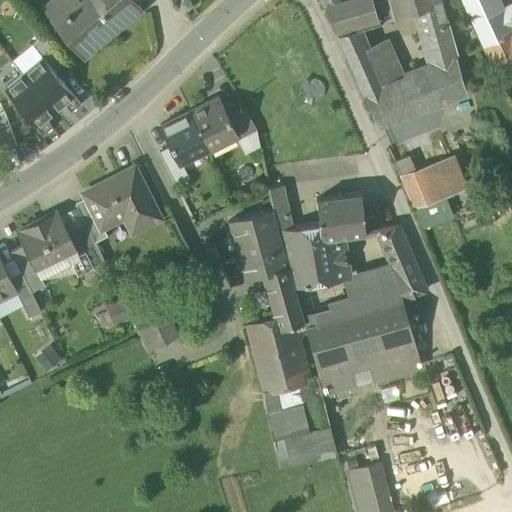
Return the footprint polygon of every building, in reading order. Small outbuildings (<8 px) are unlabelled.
[(85,0),(81,4),(77,0),(54,0),(43,10),(55,25),(58,23),(85,55),(137,12),(126,0),(85,0)] [(344,0),(340,1),(339,0),(320,0),(323,6),(333,31),(355,24),(377,18),(375,11),(373,2),(372,0),(344,0)] [(389,0),(381,0),(373,2),(375,11),(391,7),(389,0)] [(389,0),(391,7),(394,18),(419,12),(441,7),(438,0),(389,0)] [(499,7),(495,0),(462,0),(482,45),(483,44),(511,32),(510,31),(499,7)] [(511,3),(499,7),(510,31),(511,30),(511,3)] [(382,87),(364,94),(378,126),(466,93),(441,7),(419,12),(434,67),(404,78),(382,87)] [(378,18),(377,18),(355,24),(358,30),(360,35),(382,28),(378,18)] [(358,30),(338,35),(346,55),(365,47),(360,35),(358,30)] [(511,30),(510,31),(511,32),(483,44),(502,85),(511,82),(511,30)] [(42,37),(32,45),(42,57),(56,73),(66,65),(42,37)] [(387,41),(366,49),(382,87),(404,78),(387,41)] [(366,49),(365,47),(346,55),(363,94),(364,94),(382,87),(366,49)] [(42,57),(23,73),(56,113),(65,105),(71,112),(81,104),(56,73),(42,57)] [(23,73),(4,89),(43,136),(53,128),(46,120),(56,113),(23,73)] [(217,101),(190,114),(207,149),(235,136),(236,135),(229,120),(218,98),(216,99),(217,101)] [(5,112),(0,114),(0,135),(5,150),(17,146),(5,112)] [(245,112),(229,120),(236,135),(235,136),(237,140),(256,130),(245,112)] [(190,114),(162,128),(161,126),(159,127),(170,148),(178,164),(179,163),(207,149),(190,114)] [(178,164),(170,148),(160,153),(171,175),(182,169),(179,163),(178,164)] [(398,172),(417,165),(413,153),(394,159),(398,172)] [(401,177),(413,208),(414,208),(444,196),(465,188),(453,158),(401,177)] [(134,168),(83,193),(86,199),(101,227),(102,227),(129,213),(137,229),(159,218),(134,168)] [(320,239),(318,223),(290,227),(280,187),(269,189),(277,228),(276,228),(287,266),(293,285),(344,277),(337,237),(320,239)] [(360,193),(315,199),(318,223),(320,239),(337,237),(365,233),(360,193)] [(444,196),(414,208),(422,226),(451,215),(444,196)] [(101,227),(86,199),(76,204),(87,226),(94,241),(106,235),(102,227),(101,227)] [(287,266),(276,228),(275,228),(270,211),(230,222),(246,280),(261,276),(267,296),(268,296),(275,321),(248,326),(262,393),(275,390),(298,386),(302,406),(280,410),(268,413),(271,441),(278,470),(336,455),(314,362),(304,364),(294,326),(304,323),(304,322),(293,285),(287,266)] [(57,212),(17,232),(23,246),(35,269),(36,268),(75,249),(57,212)] [(344,277),(293,285),(304,322),(304,323),(316,367),(412,341),(401,300),(426,289),(399,225),(378,229),(388,265),(344,277)] [(94,241),(87,226),(74,233),(92,268),(105,262),(94,241)] [(35,269),(23,246),(10,253),(21,273),(30,292),(44,285),(36,268),(35,269)] [(0,258),(0,300),(16,292),(17,292),(10,278),(0,258)] [(21,273),(10,278),(17,292),(16,292),(28,318),(40,312),(30,292),(21,273)] [(168,317),(138,332),(148,352),(177,338),(168,317)] [(412,341),(316,367),(322,391),(418,364),(412,341)] [(36,357),(48,370),(61,357),(49,344),(36,357)] [(298,386),(275,390),(280,410),(302,406),(298,386)] [(374,511),(391,508),(379,463),(347,471),(357,511),(374,511)]
